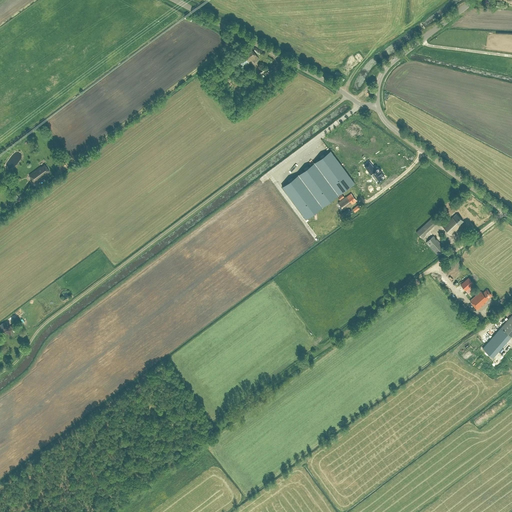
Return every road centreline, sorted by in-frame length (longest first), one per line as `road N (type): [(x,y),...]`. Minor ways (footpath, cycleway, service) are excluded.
road 1 (track): [(507,211),(320,349)]
road 2 (tertiary): [(511,214),(388,126),(377,105)]
road 3 (unclassified): [(377,105),(359,103),(237,33)]
road 4 (tertiary): [(377,105),(389,63),(473,0)]
